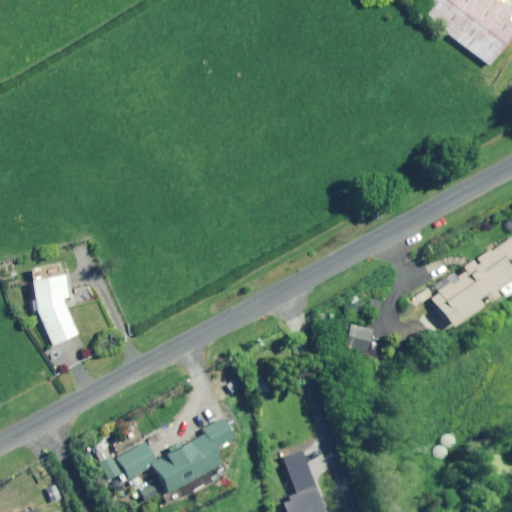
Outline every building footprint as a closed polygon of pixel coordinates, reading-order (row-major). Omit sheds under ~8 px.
[(511,35),(511,14),(493,0),(419,0),(411,10),(488,68),(511,35)] [(511,293),(511,281),(510,278),(511,276),(511,271),(507,264),(511,260),(511,242),(509,238),(449,276),(452,281),(426,298),(445,329),(477,309),(472,301),(478,297),(483,305),(493,299),(489,291),(493,289),(500,301),(511,293)] [(54,275),(25,288),(32,311),(48,348),(73,337),(57,300),(64,297),(54,275)] [(367,332),(351,328),(345,350),(362,354),(367,332)] [(206,452),(217,446),(227,441),(217,421),(195,432),(197,435),(150,459),(143,444),(112,460),(123,481),(147,469),(160,495),(201,474),(214,467),(206,452)] [(118,476),(101,447),(85,455),(101,485),(118,476)] [(316,511),(296,453),(278,459),(292,498),(280,503),(282,511),(316,511)] [(156,493),(149,481),(131,491),(138,503),(156,493)]
